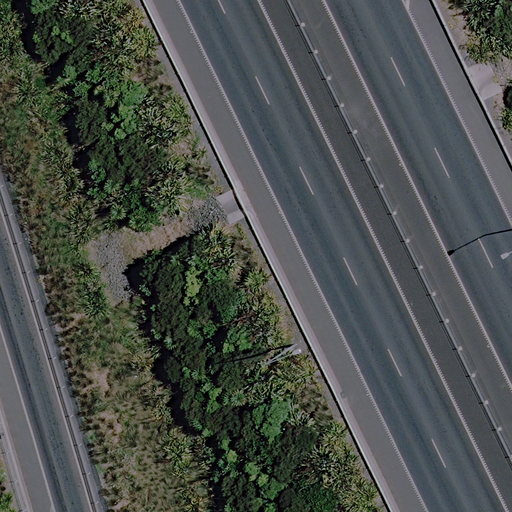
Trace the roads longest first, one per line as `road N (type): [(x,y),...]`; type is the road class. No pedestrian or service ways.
road 1 (motorway): [(446,511),(189,0)]
road 2 (motorway): [(336,0),(511,351)]
road 3 (motorway): [(77,511),(0,269)]
